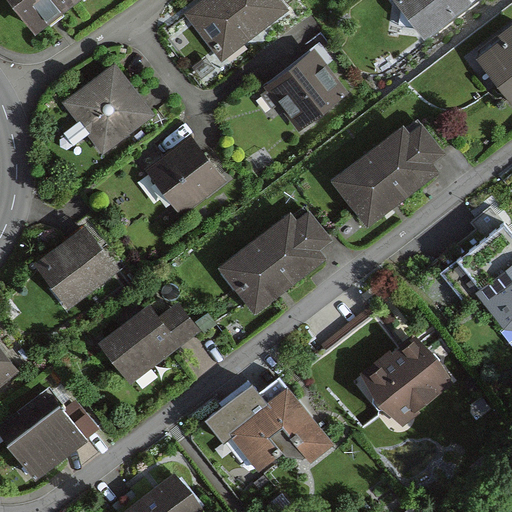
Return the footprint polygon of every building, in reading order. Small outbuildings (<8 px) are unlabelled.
[(8,0),(36,36),(83,0),(8,0)] [(289,9),(282,0),(205,0),(187,14),(223,60),(289,9)] [(472,0),(398,0),(426,36),(472,0)] [(511,26),(476,55),(511,99),(511,26)] [(349,87),(315,46),(266,85),(300,127),(349,87)] [(154,116),(115,65),(64,103),(103,154),(154,116)] [(409,134),(403,125),(334,178),(370,224),(439,172),(432,163),(445,153),(422,124),(409,134)] [(226,178),(190,134),(147,169),(182,214),(226,178)] [(297,222),(290,213),(222,266),(258,312),(326,259),(320,251),(333,241),(310,212),(297,222)] [(511,230),(504,220),(459,254),(511,324),(511,230)] [(117,272),(86,230),(36,266),(67,308),(117,272)] [(147,306),(98,343),(128,383),(198,331),(176,302),(156,317),(147,306)] [(453,383),(415,336),(361,381),(399,427),(453,383)] [(0,382),(18,368),(0,344),(0,382)] [(318,430),(284,388),(224,436),(257,478),(318,430)] [(85,438),(51,393),(0,430),(0,436),(31,478),(85,438)] [(87,412),(77,420),(89,436),(99,428),(87,412)] [(200,511),(174,477),(127,511),(200,511)]
